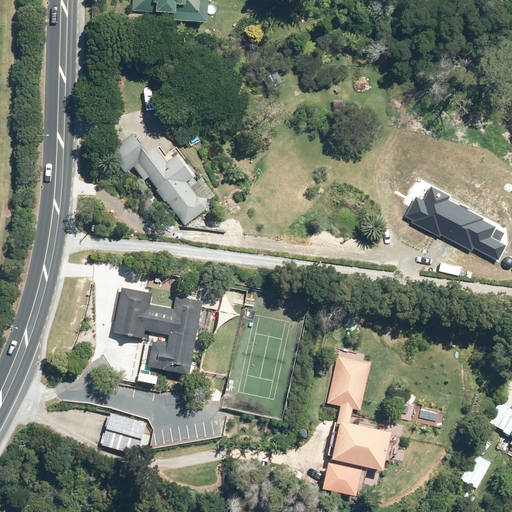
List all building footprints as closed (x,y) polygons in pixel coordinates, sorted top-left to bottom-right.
[(173,15),(173,17),(205,18),(206,0),(132,0),(132,9),(171,11),(171,15),(173,15)] [(261,76),(269,88),(282,80),(274,67),(261,76)] [(167,200),(185,224),(206,208),(207,197),(209,197),(214,193),(202,177),(191,185),(187,180),(193,175),(177,154),(167,161),(156,146),(148,152),(133,132),(109,150),(126,172),(127,171),(128,172),(133,169),(132,167),(134,165),(144,178),(149,176),(158,188),(157,189),(165,201),(167,200)] [(145,328),(169,333),(168,343),(153,340),(148,364),(188,372),(202,299),(177,294),(174,307),(171,307),(170,310),(149,306),(151,291),(122,285),(113,330),(143,336),(145,328)] [(369,360),(337,353),(326,401),(339,403),(328,453),(380,464),(388,427),(349,418),(351,406),(359,408),(369,360)] [(411,420),(413,402),(401,400),(398,418),(411,420)] [(511,408),(499,401),(488,420),(511,434),(511,408)] [(111,411),(101,443),(137,453),(146,421),(111,411)] [(474,452),(460,478),(477,487),(491,462),(474,452)] [(360,467),(327,460),(321,485),(355,492),(360,467)] [(467,491),(464,496),(472,502),(476,496),(467,491)]
